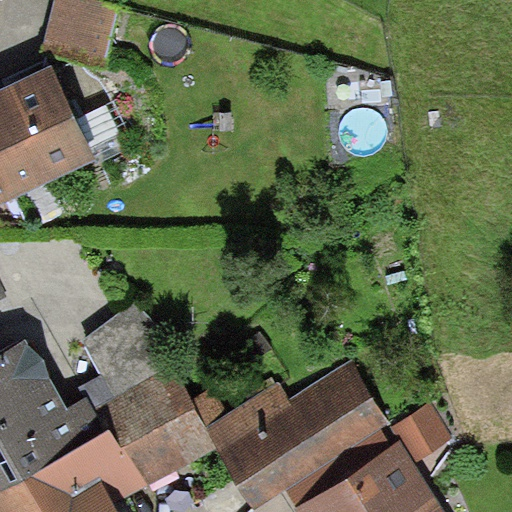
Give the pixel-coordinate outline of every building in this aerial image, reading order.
[(121,4),(104,0),(55,0),(43,47),(106,63),(121,4)] [(0,87),(0,129),(24,180),(96,146),(55,62),(0,87)] [(0,191),(24,180),(0,129),(0,191)] [(85,333),(115,389),(171,358),(142,303),(85,333)] [(0,356),(0,482),(82,437),(105,423),(92,401),(88,394),(65,407),(27,341),(0,356)] [(105,423),(82,437),(113,494),(215,438),(171,358),(115,389),(92,401),(105,423)] [(384,422),(353,368),(290,404),(280,386),(214,422),(255,495),(384,422)] [(429,405),(403,423),(425,457),(452,440),(429,405)] [(122,511),(113,494),(82,437),(0,482),(0,508),(2,511),(122,511)] [(442,511),(402,443),(310,496),(319,511),(442,511)]
